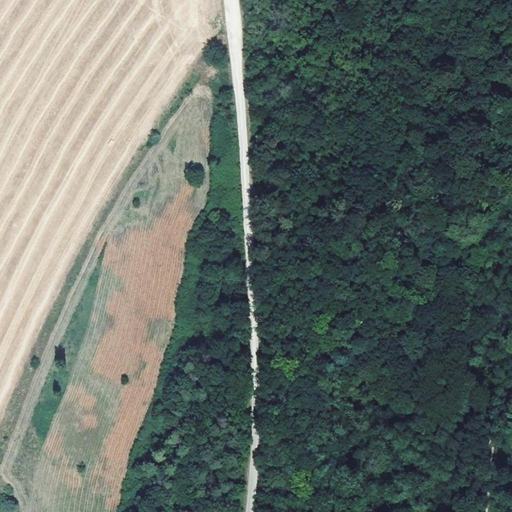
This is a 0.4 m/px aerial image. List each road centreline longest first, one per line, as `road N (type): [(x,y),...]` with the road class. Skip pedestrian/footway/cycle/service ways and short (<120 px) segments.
road 1 (track): [(231,0),(257,343),(252,511)]
road 2 (track): [(483,511),(511,367)]
